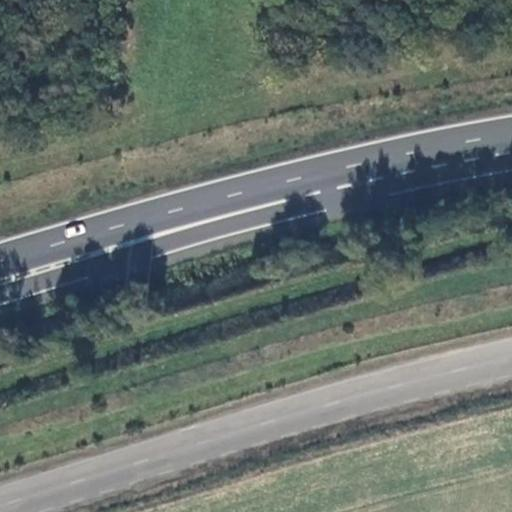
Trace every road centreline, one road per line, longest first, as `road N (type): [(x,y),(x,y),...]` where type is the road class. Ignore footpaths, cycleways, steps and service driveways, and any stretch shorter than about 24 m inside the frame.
road 1 (unclassified): [(0,504),(511,357)]
road 2 (trunk): [(0,294),(290,209),(511,155)]
road 3 (trunk): [(0,259),(279,183),(511,132)]
